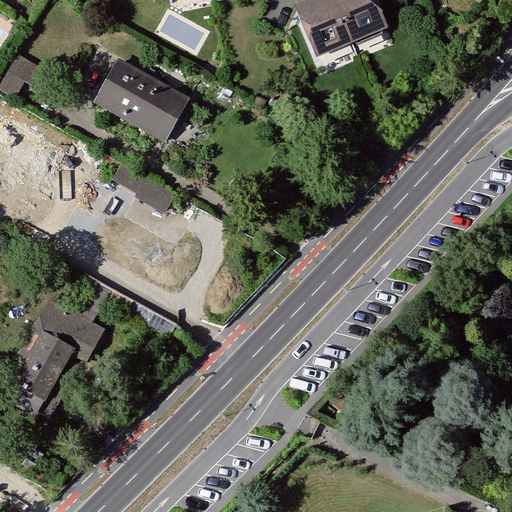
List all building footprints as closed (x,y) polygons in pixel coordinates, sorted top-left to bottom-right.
[(388,24),(378,0),(307,0),(296,5),(316,53),(388,24)] [(36,66),(17,56),(0,87),(20,98),(36,66)] [(190,100),(117,62),(95,105),(167,143),(190,100)] [(70,149),(0,109),(0,184),(5,188),(17,167),(50,186),(70,149)] [(175,193),(125,164),(113,184),(163,213),(175,193)] [(96,325),(43,297),(0,377),(0,389),(48,415),(96,325)] [(0,457),(9,443),(0,437),(0,457)]
